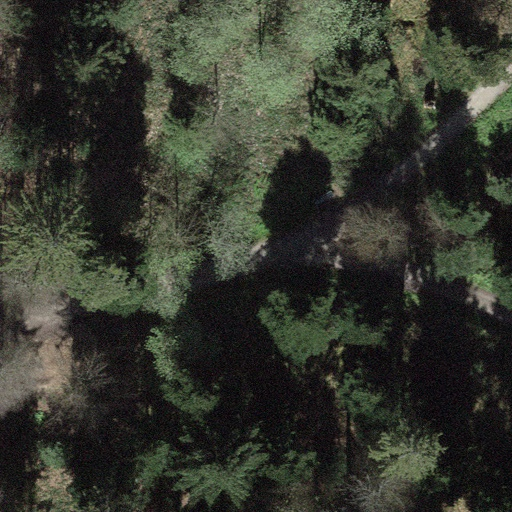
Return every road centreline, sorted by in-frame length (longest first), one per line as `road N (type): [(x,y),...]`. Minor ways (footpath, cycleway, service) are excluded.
road 1 (track): [(332,227),(258,259),(0,324)]
road 2 (track): [(511,70),(332,227)]
road 3 (track): [(332,227),(511,323)]
